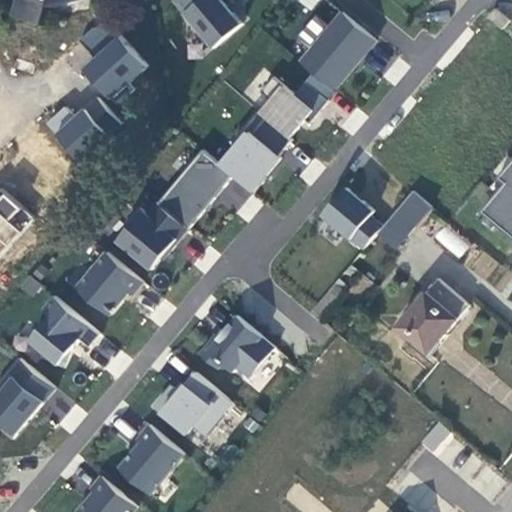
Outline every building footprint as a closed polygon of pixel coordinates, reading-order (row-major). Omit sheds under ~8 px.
[(20,0),(17,13),(45,21),(49,4),(50,0),(20,0)] [(210,49),(246,19),(229,0),(169,0),(169,1),(210,49)] [(296,0),(311,11),(319,0),(296,0)] [(378,40),(345,12),(303,62),(336,90),(378,40)] [(95,55),(79,71),(109,101),(147,65),(101,18),(79,40),(95,55)] [(66,105),(43,125),(77,163),(122,125),(96,96),(74,115),(66,105)] [(236,175),(205,150),(160,203),(191,229),(236,175)] [(511,235),(511,166),(503,177),(510,183),(486,213),(511,235)] [(377,211),(349,187),(325,215),(365,249),(379,233),(385,226),(373,216),(377,211)] [(0,257),(34,219),(0,189),(0,257)] [(397,248),(433,206),(415,191),(385,226),(379,233),(397,248)] [(250,194),(237,212),(248,220),(261,203),(250,194)] [(191,229),(160,203),(158,202),(149,213),(142,207),(129,223),(133,226),(120,241),(154,269),(167,254),(169,256),(191,229)] [(433,239),(459,258),(469,245),(443,226),(433,239)] [(145,282),(109,252),(79,289),(111,315),(130,292),(134,295),(145,282)] [(431,353),(472,305),(440,278),(399,326),(431,353)] [(324,320),(348,292),(337,283),(313,311),(324,320)] [(103,334),(57,296),(45,309),(53,316),(32,341),(46,352),(43,357),(65,367),(72,352),(82,340),(92,348),(103,334)] [(231,313),(201,351),(256,395),(287,356),(231,313)] [(58,388),(22,358),(0,384),(0,393),(1,395),(0,396),(0,419),(4,422),(0,426),(15,439),(58,388)] [(234,402),(198,372),(181,392),(174,386),(157,406),(189,433),(196,425),(207,434),(234,402)] [(183,451),(147,421),(135,436),(139,439),(117,464),(149,491),(183,451)] [(134,511),(140,506),(104,476),(93,489),(97,492),(80,511),(134,511)]
